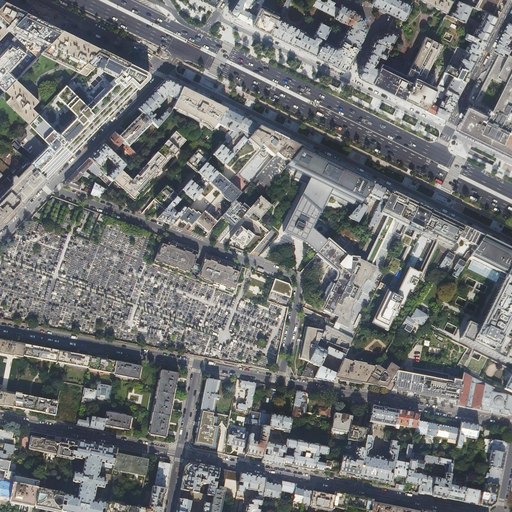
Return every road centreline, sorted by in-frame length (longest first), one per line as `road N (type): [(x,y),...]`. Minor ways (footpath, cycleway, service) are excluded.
road 1 (residential): [(511,238),(164,68)]
road 2 (residential): [(280,381),(297,280),(51,185)]
road 3 (residential): [(475,511),(179,452)]
road 4 (primary): [(181,49),(430,171)]
road 5 (primary): [(437,155),(194,36)]
road 6 (residential): [(280,381),(511,424)]
road 7 (residential): [(0,327),(196,365)]
road 8 (residential): [(179,452),(0,417)]
road 9 (residential): [(164,68),(51,185)]
road 10 (residential): [(215,15),(348,82)]
road 11 (residential): [(511,7),(446,132)]
